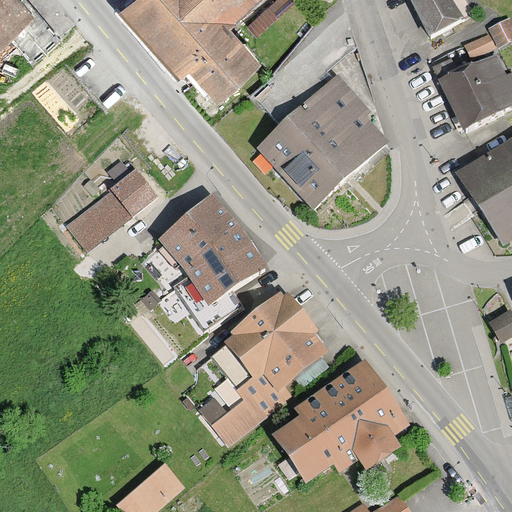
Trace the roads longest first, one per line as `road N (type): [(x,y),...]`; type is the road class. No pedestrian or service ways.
road 1 (tertiary): [(90,0),(329,275)]
road 2 (tertiary): [(329,275),(511,499)]
road 3 (tertiary): [(417,236),(410,154),(361,0)]
